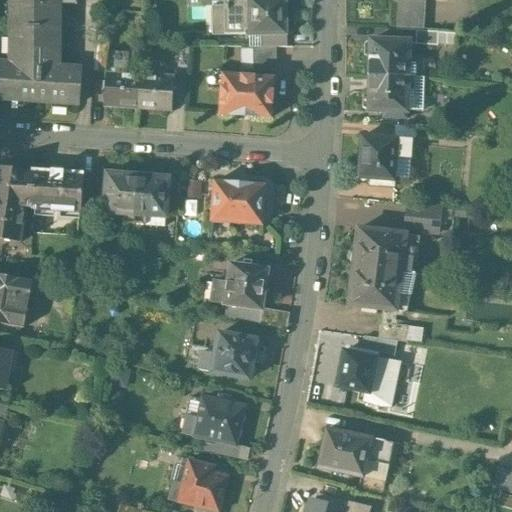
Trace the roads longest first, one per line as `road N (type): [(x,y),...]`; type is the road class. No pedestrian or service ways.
road 1 (residential): [(322,154),(268,511)]
road 2 (residential): [(0,133),(322,154)]
road 3 (residential): [(330,0),(322,154)]
